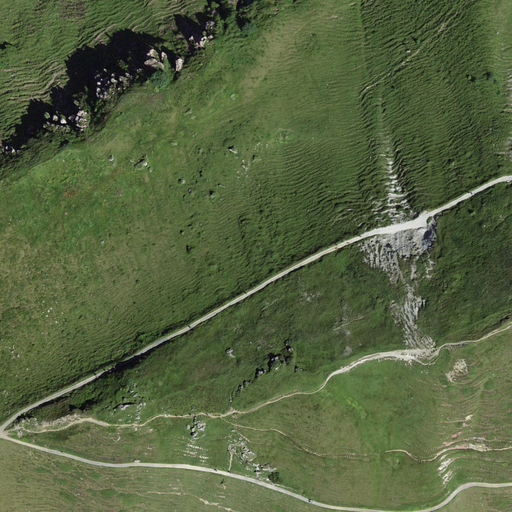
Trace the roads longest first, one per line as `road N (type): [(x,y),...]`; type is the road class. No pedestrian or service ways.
road 1 (track): [(511,178),(422,222),(323,251),(0,429)]
road 2 (track): [(396,511),(319,504),(184,464),(85,460),(0,434)]
road 3 (track): [(511,482),(469,481),(446,501),(401,511)]
